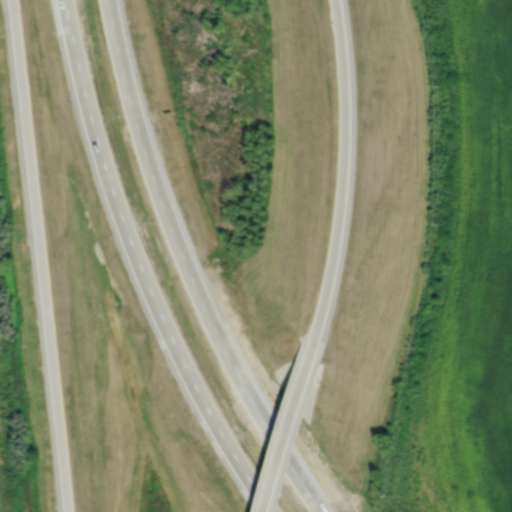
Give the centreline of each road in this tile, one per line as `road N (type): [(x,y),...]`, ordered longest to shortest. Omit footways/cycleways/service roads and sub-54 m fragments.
road 1 (motorway): [(320,511),(259,415),(185,267),(146,157),(106,0)]
road 2 (motorway): [(64,0),(100,151),(148,288),(270,511)]
road 3 (motorway): [(11,0),(67,511)]
road 4 (motorway): [(314,337),(344,163),(335,0)]
road 5 (motorway): [(263,511),(314,337)]
